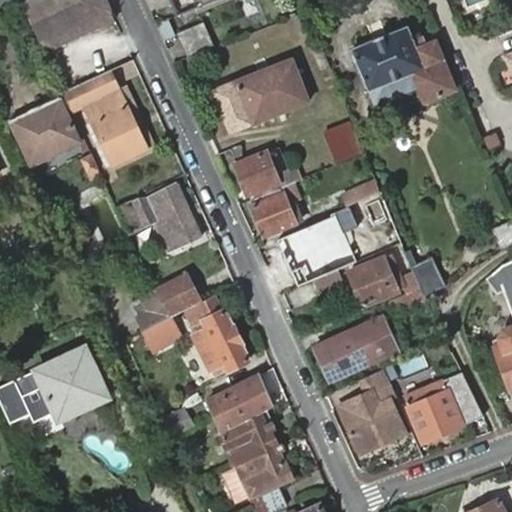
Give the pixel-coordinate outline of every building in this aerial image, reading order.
[(106,0),(31,0),(22,5),(44,53),(55,48),(51,38),(100,16),(104,25),(115,20),(106,0)] [(170,0),(178,17),(215,0),(170,0)] [(51,38),(55,48),(104,25),(100,16),(51,38)] [(186,56),(216,44),(206,19),(176,31),(186,56)] [(353,50),(369,90),(367,95),(373,108),(376,106),(374,102),(418,85),(425,101),(455,89),(436,43),(428,47),(424,37),(414,41),(409,27),(353,50)] [(212,92),(229,133),(250,124),(251,125),(307,102),(289,59),(233,82),(234,84),(212,92)] [(145,150),(109,71),(85,82),(87,87),(77,91),(112,165),(145,150)] [(85,82),(75,86),(77,91),(87,87),(85,82)] [(10,121),(32,165),(81,142),(59,98),(10,121)] [(345,157),(362,149),(351,122),(333,129),(345,157)] [(279,188),(299,180),(295,168),(286,171),(276,148),(234,165),(246,195),(251,193),(254,198),(279,188)] [(89,176),(99,171),(91,155),(81,160),(89,176)] [(34,181),(42,196),(54,191),(46,176),(34,181)] [(347,191),(351,203),(379,192),(375,180),(347,191)] [(131,198),(117,204),(129,231),(152,220),(166,251),(202,235),(178,184),(133,203),(131,198)] [(254,198),(251,199),(252,206),(250,206),(264,237),(293,224),(285,205),(298,200),(293,189),(281,194),(279,188),(254,198)] [(336,215),(277,240),(297,286),(313,279),(336,269),(356,261),(336,215)] [(502,251),(511,245),(511,219),(492,229),(502,251)] [(422,297),(446,286),(433,256),(422,261),(416,248),(404,252),(418,287),(422,297)] [(384,265),(392,262),(389,256),(348,273),(362,305),(403,288),(400,281),(392,284),(384,265)] [(490,347),(506,392),(511,390),(511,260),(505,265),(487,279),(498,294),(505,292),(511,311),(511,325),(509,324),(499,328),(495,337),(497,344),(490,347)] [(400,281),(392,262),(384,265),(392,284),(400,281)] [(340,280),(336,269),(313,279),(317,289),(340,280)] [(186,274),(153,288),(155,292),(165,315),(198,300),(186,274)] [(418,287),(385,301),(390,313),(423,299),(422,297),(418,287)] [(165,315),(155,292),(137,300),(142,312),(132,317),(138,330),(166,318),(165,315)] [(214,296),(187,309),(194,325),(189,327),(213,377),(248,361),(239,343),(241,343),(233,326),(231,328),(223,311),(221,312),(214,296)] [(313,347),(328,381),(395,352),(381,318),(340,336),(313,347)] [(487,340),(490,347),(497,344),(495,337),(487,340)] [(86,344),(35,367),(37,369),(56,409),(106,386),(86,344)] [(410,357),(381,370),(390,388),(419,374),(410,357)] [(37,369),(0,386),(0,399),(11,422),(30,413),(34,421),(56,409),(37,369)] [(405,435),(411,431),(390,388),(381,370),(357,381),(365,394),(349,403),(351,407),(342,412),(346,420),(343,422),(353,442),(397,421),(401,428),(405,435)] [(407,390),(410,395),(441,381),(439,375),(407,390)] [(204,400),(211,414),(218,431),(257,413),(270,407),(257,376),(204,400)] [(441,381),(410,395),(403,398),(422,441),(461,425),(441,381)] [(56,409),(59,418),(110,395),(106,386),(56,409)] [(469,421),(482,415),(470,387),(456,393),(469,421)] [(166,413),(172,433),(194,427),(188,406),(166,413)] [(218,431),(234,464),(273,447),(266,431),(273,428),(271,423),(263,426),(257,413),(218,431)] [(397,421),(353,442),(357,450),(401,428),(397,421)] [(273,447),(234,464),(251,501),(292,481),(284,464),(281,465),(276,454),(282,451),(280,444),(273,447)] [(278,490),(251,502),(255,511),(274,511),(286,506),(278,490)] [(501,511),(496,500),(470,511),(501,511)]
